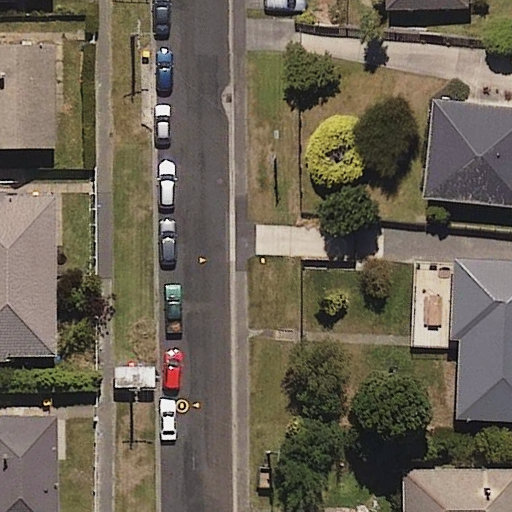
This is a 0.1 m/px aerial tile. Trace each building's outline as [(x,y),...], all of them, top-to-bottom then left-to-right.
[(54,51),(0,52),(0,153),(56,152),(54,51)] [(511,107),(439,102),(432,198),(511,204),(511,107)] [(56,202),(0,202),(0,360),(58,360),(56,202)] [(511,264),(451,263),(449,344),(457,344),(455,424),(511,425),(511,264)] [(56,511),(55,422),(0,423),(0,511),(56,511)] [(511,511),(511,472),(403,473),(403,511),(511,511)]
